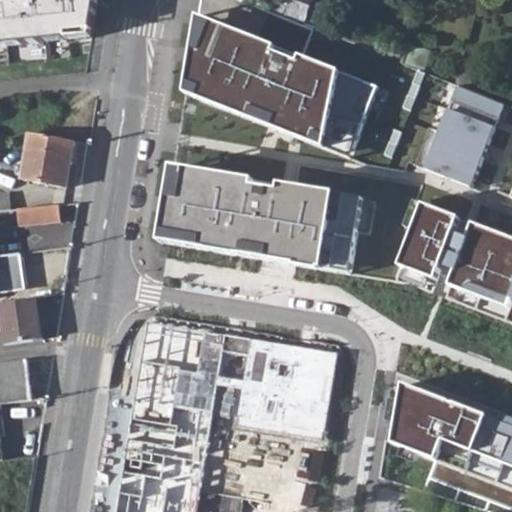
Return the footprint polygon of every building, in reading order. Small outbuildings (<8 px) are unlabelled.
[(0,0),(0,51),(92,43),(99,0),(0,0)] [(245,0),(202,0),(199,20),(257,42),(270,10),(245,0)] [(262,0),(260,6),(266,8),(269,0),(262,0)] [(276,11),(357,44),(360,36),(307,14),(312,0),(269,0),(266,8),(276,11)] [(257,42),(199,20),(186,100),(331,157),(348,78),(307,63),(304,68),(281,59),(282,52),(257,42)] [(403,63),(419,68),(425,51),(409,45),(403,63)] [(455,83),(469,89),(476,66),(462,62),(455,83)] [(382,91),(348,78),(331,157),(354,162),(382,91)] [(456,86),(423,166),(473,187),(506,106),(456,86)] [(24,181),(68,188),(76,143),(32,135),(24,181)] [(364,199),(178,171),(166,249),(352,276),(364,199)] [(0,196),(0,211),(12,210),(10,196),(0,196)] [(424,205),(400,269),(438,284),(462,219),(424,205)] [(20,209),(21,226),(63,222),(62,206),(20,209)] [(511,237),(475,223),(450,287),(509,309),(511,301),(511,237)] [(0,331),(4,331),(7,346),(46,340),(39,299),(0,305),(2,315),(0,315),(0,331)] [(197,511),(224,332),(148,320),(118,511),(197,511)] [(340,351),(251,337),(237,426),(326,440),(340,351)] [(0,406),(1,406),(34,403),(29,362),(0,365),(0,406)] [(511,511),(511,424),(399,381),(387,441),(433,460),(422,491),(489,511),(511,511)]
